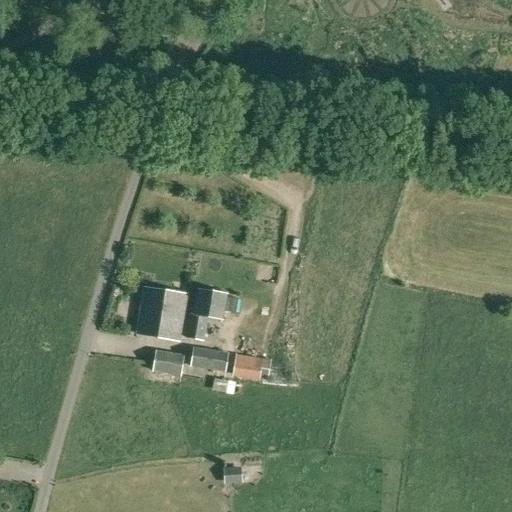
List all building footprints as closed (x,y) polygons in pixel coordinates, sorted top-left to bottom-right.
[(178,341),(186,295),(144,288),(137,334),(178,341)] [(198,290),(194,315),(191,315),(187,338),(203,341),(207,318),(223,320),(224,311),(235,312),(237,300),(226,298),(227,294),(198,290)] [(225,373),(229,354),(194,348),(190,368),(225,373)] [(181,377),(185,355),(156,350),(153,372),(181,377)] [(268,376),(271,360),(236,354),(232,377),(259,381),(260,375),(268,376)] [(224,485),(242,483),(241,467),(223,468),(224,485)]
